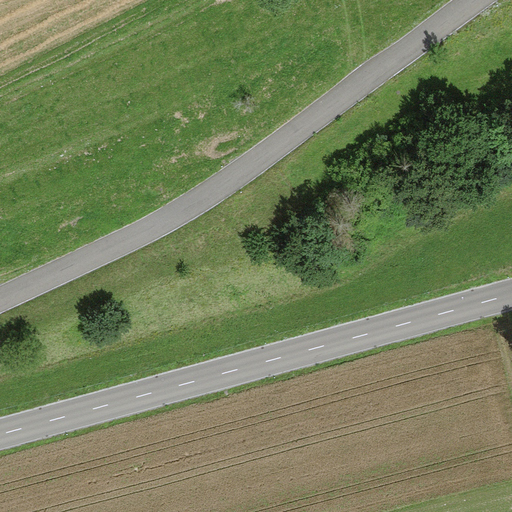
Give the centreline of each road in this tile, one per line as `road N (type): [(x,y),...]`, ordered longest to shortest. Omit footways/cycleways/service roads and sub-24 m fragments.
road 1 (unclassified): [(0,297),(162,225),(467,0)]
road 2 (tertiary): [(0,432),(511,293)]
